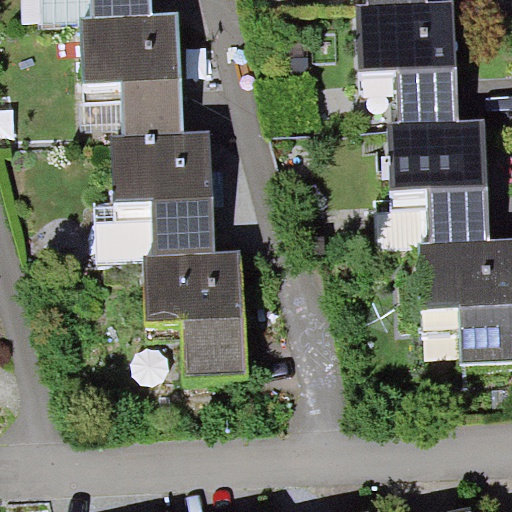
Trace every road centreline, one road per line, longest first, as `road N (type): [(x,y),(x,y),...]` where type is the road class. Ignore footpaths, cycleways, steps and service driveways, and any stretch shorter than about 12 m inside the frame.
road 1 (residential): [(337,455),(220,0)]
road 2 (residential): [(337,455),(46,468)]
road 3 (residential): [(46,468),(39,403),(0,245)]
road 4 (residential): [(511,444),(337,455)]
